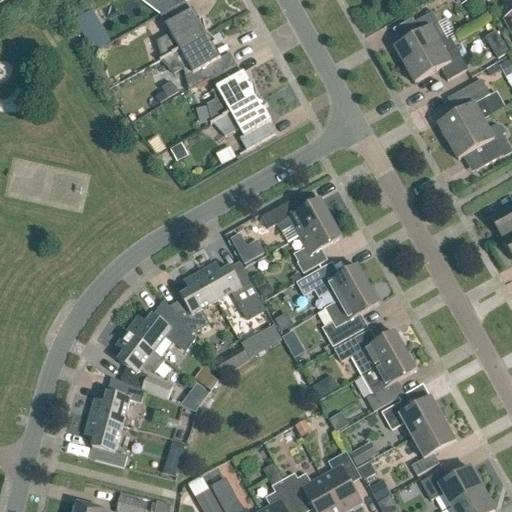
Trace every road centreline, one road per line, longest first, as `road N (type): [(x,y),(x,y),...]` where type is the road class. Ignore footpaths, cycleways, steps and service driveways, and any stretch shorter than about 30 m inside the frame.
road 1 (residential): [(27,461),(51,371),(106,282),(139,251),(356,127)]
road 2 (residential): [(511,403),(356,127)]
road 3 (residential): [(356,127),(287,0)]
